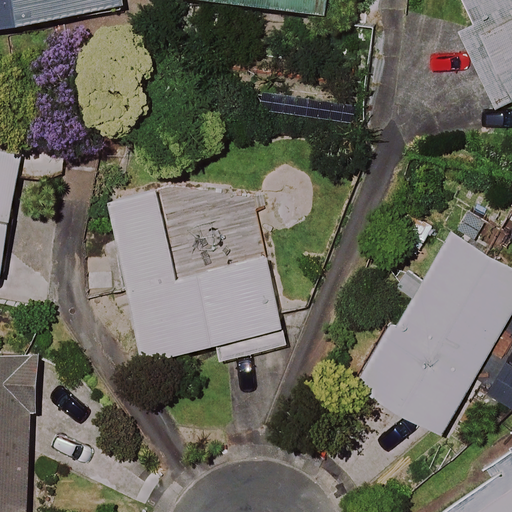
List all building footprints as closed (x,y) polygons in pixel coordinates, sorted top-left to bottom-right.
[(0,0),(0,22),(124,0),(0,0)] [(511,0),(462,0),(465,5),(458,8),(505,109),(511,105),(511,0)] [(23,149),(0,145),(0,266),(6,267),(23,149)] [(177,276),(155,188),(109,200),(148,355),(219,337),(224,356),(289,340),(268,253),(177,276)] [(511,313),(511,266),(452,230),(362,380),(443,429),(511,313)] [(28,511),(39,352),(0,350),(0,511),(28,511)] [(511,511),(511,451),(495,463),(502,473),(442,511),(511,511)]
